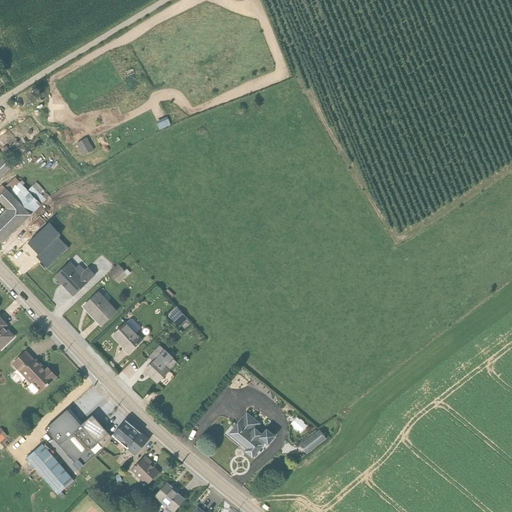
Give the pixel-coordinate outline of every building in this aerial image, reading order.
[(167,117),(156,122),(160,130),(171,126),(167,117)] [(86,155),(96,148),(88,136),(78,142),(86,155)] [(0,160),(0,179),(12,168),(2,158),(0,160)] [(0,201),(8,211),(0,218),(0,243),(0,244),(41,205),(50,197),(36,183),(28,191),(15,178),(5,188),(2,185),(0,187),(0,201)] [(38,254),(50,266),(71,246),(59,234),(58,234),(50,226),(33,243),(36,247),(43,240),(44,241),(43,242),(47,246),(38,254)] [(71,262),(55,277),(73,296),(96,275),(88,267),(85,270),(80,264),(76,268),(71,262)] [(119,265),(109,275),(115,281),(115,280),(119,284),(131,273),(127,269),(125,271),(119,265)] [(100,292),(85,306),(92,313),(93,312),(95,314),(93,317),(101,326),(117,311),(100,292)] [(174,322),(183,314),(178,308),(169,316),(174,322)] [(183,314),(174,322),(180,328),(188,320),(183,314)] [(0,317),(0,350),(14,337),(2,324),(4,322),(0,317)] [(130,319),(113,336),(124,348),(124,349),(128,354),(143,340),(136,333),(140,329),(140,327),(132,319),(130,319)] [(154,361),(145,371),(157,383),(177,362),(159,346),(149,357),(154,361)] [(26,352),(12,365),(18,370),(16,372),(24,380),(26,379),(31,384),(30,386),(29,388),(29,391),(31,393),(34,394),(37,393),(38,392),(39,393),(56,377),(48,369),(46,371),(36,360),(35,361),(26,352)] [(81,426),(68,410),(45,428),(75,462),(90,449),(74,432),(81,426)] [(247,448),(245,451),(253,458),(265,443),(268,445),(276,436),(266,428),(262,433),(257,429),(261,423),(247,412),(230,433),(242,444),(247,448)] [(108,442),(113,438),(103,426),(93,415),(81,426),(74,432),(90,449),(75,462),(72,464),(78,471),(104,447),(108,442)] [(297,417),(291,424),(294,426),(293,427),(297,430),(298,429),(301,432),(306,425),(303,423),(304,422),(301,419),(300,420),(297,417)] [(113,438),(120,443),(128,449),(141,433),(126,421),(113,438)] [(320,430),(300,444),(307,454),(327,439),(320,430)] [(141,433),(128,449),(136,456),(149,440),(141,433)] [(120,443),(113,438),(110,441),(117,446),(120,443)] [(43,444),(26,458),(58,494),(62,490),(64,493),(66,491),(67,492),(74,486),(71,483),(74,480),(43,444)] [(145,456),(131,470),(147,486),(159,473),(149,463),(151,462),(145,456)] [(167,483),(156,497),(173,511),(184,499),(173,490),(174,489),(167,483)]
